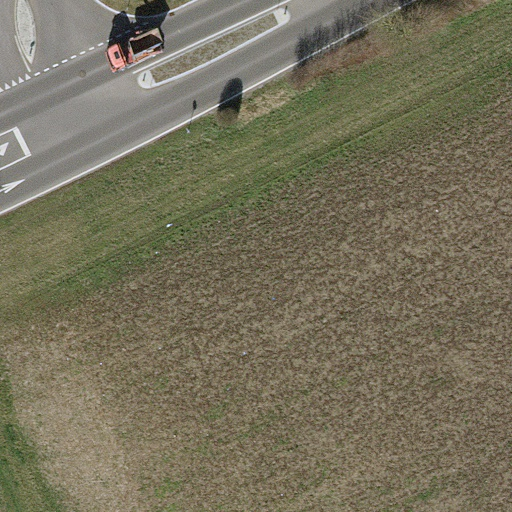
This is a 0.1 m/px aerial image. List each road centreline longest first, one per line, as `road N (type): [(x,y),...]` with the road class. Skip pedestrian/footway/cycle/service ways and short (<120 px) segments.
road 1 (secondary): [(62,121),(313,0)]
road 2 (residential): [(24,0),(39,74),(62,121)]
